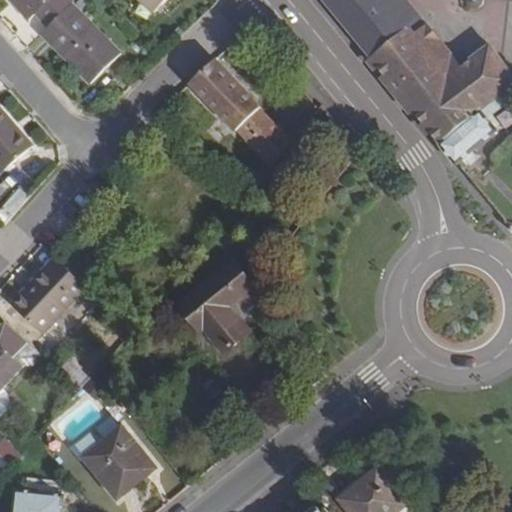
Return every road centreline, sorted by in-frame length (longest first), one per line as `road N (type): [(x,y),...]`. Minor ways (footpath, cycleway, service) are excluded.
road 1 (tertiary): [(278,0),(411,160),(437,198),(451,246)]
road 2 (tertiary): [(208,511),(414,349)]
road 3 (residential): [(98,155),(248,0)]
road 4 (residential): [(98,155),(0,41)]
road 5 (residential): [(0,259),(98,155)]
road 6 (tertiary): [(451,246),(417,262),(399,296),(403,333),(414,349)]
